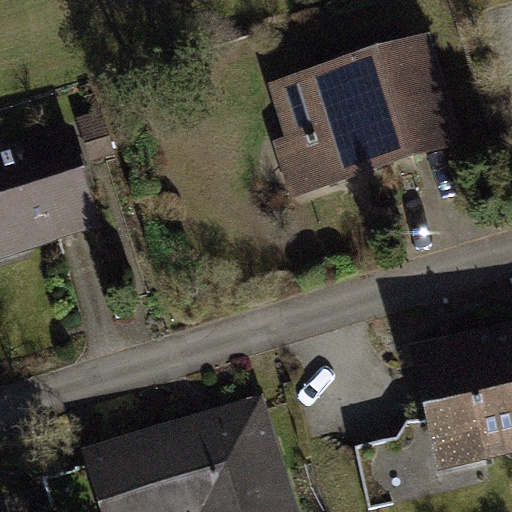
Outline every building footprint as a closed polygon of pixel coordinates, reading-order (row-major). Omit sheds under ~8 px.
[(421,47),(284,90),(301,145),(305,144),(318,184),(451,142),(421,47)] [(84,130),(92,159),(111,153),(103,124),(84,130)] [(67,137),(0,157),(0,236),(48,221),(53,237),(94,224),(67,137)] [(497,340),(491,343),(511,434),(511,328),(510,328),(507,333),(503,337),(497,340)] [(505,448),(511,452),(511,434),(491,343),(485,343),(479,342),(473,341),(468,338),(461,350),(417,360),(430,419),(453,414),(469,424),(476,454),(505,448)] [(284,511),(253,413),(43,479),(53,511),(284,511)] [(355,449),(369,510),(411,500),(397,439),(355,449)]
